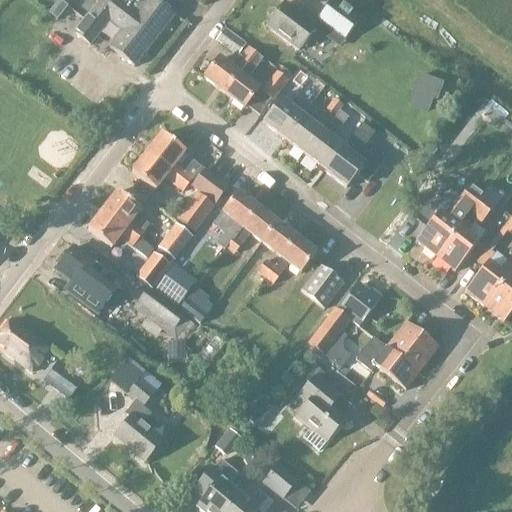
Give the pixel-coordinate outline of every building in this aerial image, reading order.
[(103,0),(74,37),(89,49),(108,24),(122,34),(108,52),(133,71),(173,18),(149,0),(103,0)] [(284,5),(266,29),(299,53),(315,32),(338,50),(367,9),(354,0),(330,0),(313,26),(284,5)] [(56,21),(67,8),(58,1),(48,15),(56,21)] [(244,49),(224,35),(216,46),(236,60),(244,49)] [(239,61),(246,66),(253,55),(247,50),(239,61)] [(239,76),(223,96),(243,112),(259,92),(246,82),(262,61),(253,55),(246,66),(238,76),(239,76)] [(203,81),(223,96),(239,76),(238,76),(219,61),(203,81)] [(260,94),(272,103),(287,83),(275,74),(260,94)] [(287,95),(281,102),(263,126),(283,141),(301,118),(290,109),(296,102),(287,95)] [(283,141),(304,158),(329,126),(321,120),(314,128),(301,118),(283,141)] [(304,158),(324,173),(342,150),(329,140),(336,132),(329,126),(304,158)] [(342,150),(324,173),(345,190),(356,176),(367,184),(383,164),(363,148),(373,135),(361,126),(342,150)] [(188,187),(199,196),(213,207),(227,188),(204,170),(203,171),(192,163),(184,173),(175,166),(184,155),(160,136),(146,155),(187,187),(188,187)] [(189,152),(208,164),(216,152),(197,140),(189,152)] [(131,175),(155,193),(164,181),(182,195),(187,187),(146,155),(131,175)] [(415,244),(435,259),(484,197),(470,186),(454,207),(459,211),(449,223),(438,214),(415,244)] [(116,194),(103,213),(139,241),(149,227),(143,223),(137,230),(131,226),(140,212),(116,194)] [(199,196),(198,197),(195,195),(175,222),(193,236),(213,209),(212,208),(213,207),(199,196)] [(216,245),(225,251),(257,210),(237,195),(221,215),(233,224),(216,245)] [(466,236),(476,223),(479,226),(481,222),(493,207),(495,206),(484,197),(435,259),(455,274),(477,244),(466,236)] [(234,257),(243,245),(236,239),(242,231),(249,237),(261,246),(277,226),(257,210),(225,251),(234,257)] [(131,252),(132,251),(137,254),(143,246),(139,242),(139,241),(103,213),(88,234),(112,251),(118,242),(131,252)] [(261,246),(281,262),(297,242),(277,226),(261,246)] [(192,240),(175,227),(156,251),(174,265),(192,240)] [(316,256),(297,242),(281,262),(265,282),(272,287),(287,267),(300,277),(316,256)] [(53,272),(69,285),(64,292),(96,318),(121,287),(73,248),(53,272)] [(134,280),(152,292),(169,269),(154,256),(134,280)] [(464,294),(484,309),(511,273),(511,263),(508,261),(498,274),(487,265),(464,294)] [(275,270),(266,262),(256,274),(265,282),(275,270)] [(319,267),(299,293),(322,313),(343,286),(319,267)] [(157,288),(177,303),(190,285),(169,270),(157,288)] [(511,273),(484,309),(503,325),(511,313),(511,273)] [(367,295),(357,287),(340,309),(361,325),(380,300),(370,292),(367,295)] [(132,310),(163,334),(175,343),(190,324),(183,319),(184,318),(147,290),(132,310)] [(179,310),(199,326),(206,317),(186,301),(179,310)] [(326,362),(327,360),(340,370),(349,357),(342,352),(342,345),(346,338),(342,335),(351,324),(334,311),(307,348),(326,362)] [(9,322),(0,333),(0,345),(8,352),(6,355),(30,374),(48,351),(9,322)] [(406,326),(386,351),(402,364),(422,339),(406,326)] [(438,351),(422,339),(402,364),(418,377),(438,351)] [(369,356),(364,362),(405,394),(418,377),(402,364),(386,351),(377,362),(369,356)] [(84,382),(58,363),(41,383),(68,403),(84,382)] [(335,386),(320,373),(300,397),(309,405),(297,419),(327,444),(345,422),(331,410),(340,399),(331,391),(335,386)] [(156,393),(139,381),(125,397),(141,411),(156,393)] [(130,418),(113,440),(144,465),(162,443),(130,418)] [(219,445),(228,452),(238,439),(229,432),(219,445)] [(198,508),(201,511),(225,511),(238,497),(228,489),(238,477),(221,462),(205,481),(214,488),(198,508)] [(296,483),(277,468),(262,486),(281,501),(296,483)] [(247,504),(238,497),(225,511),(256,511),(258,511),(271,511),(275,508),(257,493),(247,504)] [(360,511),(378,511),(382,508),(372,499),(360,511)] [(29,511),(20,503),(12,511),(29,511)]
